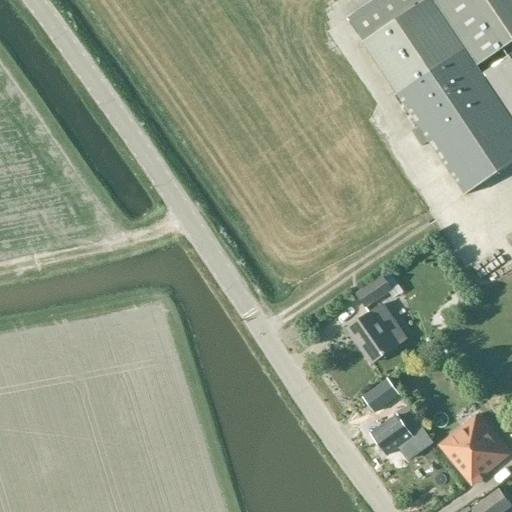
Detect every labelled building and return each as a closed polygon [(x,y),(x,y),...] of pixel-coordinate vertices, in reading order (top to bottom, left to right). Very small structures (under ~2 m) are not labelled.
[(511,0),(380,0),(350,22),(368,48),(365,51),(420,130),(413,135),(423,150),(430,145),(468,199),(511,167),(511,56),(482,77),(476,69),(511,44),(511,0)] [(365,308),(374,301),(389,290),(381,280),(357,298),(362,305),(365,308)] [(381,303),(376,306),(346,328),(372,364),(394,347),(393,345),(405,336),(381,303)] [(375,411),(396,397),(386,382),(365,397),(375,411)] [(388,456),(412,439),(421,452),(434,442),(417,419),(413,422),(403,410),(372,433),(379,443),(378,447),(381,451),(385,451),(388,456)] [(482,476),(510,453),(478,415),(441,446),(472,482),(482,474),(482,476)] [(505,511),(511,507),(499,489),(470,510),(472,511),(505,511)]
